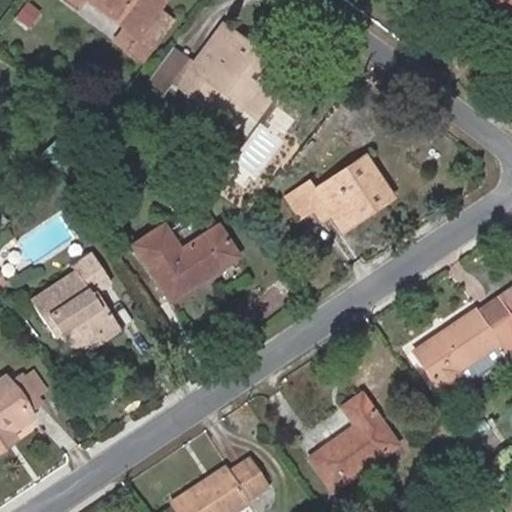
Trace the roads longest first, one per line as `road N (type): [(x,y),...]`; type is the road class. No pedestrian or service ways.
road 1 (residential): [(32,511),(511,193)]
road 2 (residential): [(511,146),(312,0)]
